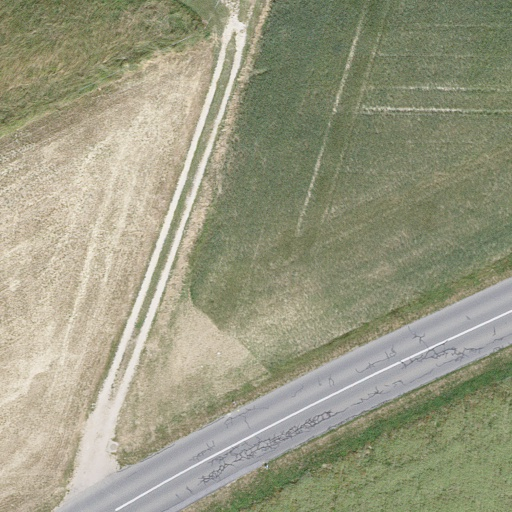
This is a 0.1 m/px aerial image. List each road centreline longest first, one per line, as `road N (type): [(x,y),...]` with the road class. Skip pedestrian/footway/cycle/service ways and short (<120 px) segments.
road 1 (track): [(91,511),(104,418),(232,51),(236,18),(225,0)]
road 2 (tertiary): [(99,511),(511,316)]
